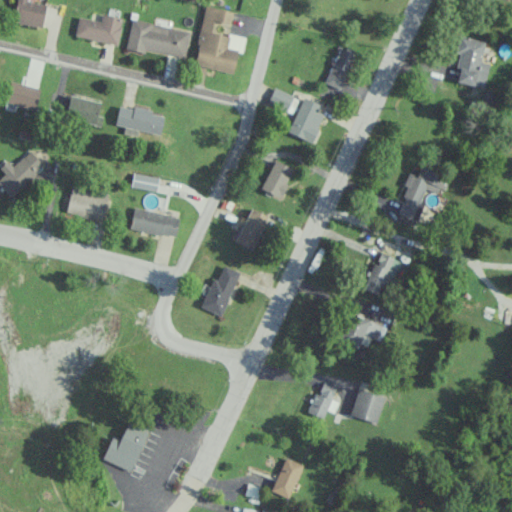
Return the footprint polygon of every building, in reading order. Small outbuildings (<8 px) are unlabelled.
[(42,25),(44,3),(27,1),(27,0),(15,0),(13,23),(42,25)] [(193,64),(233,72),(237,51),(242,52),(245,37),(212,30),(213,24),(219,25),(219,26),(229,28),(232,10),(205,5),(193,64)] [(73,35),(116,44),(122,18),(101,13),(99,21),(77,16),(73,35)] [(125,47),(184,58),(189,30),(131,18),(125,47)] [(485,41),(459,35),(455,51),(461,53),(455,81),(484,87),(489,64),(480,62),(485,41)] [(354,53),(338,47),(324,82),(340,89),(354,53)] [(4,100),(33,109),(39,88),(10,79),(4,100)] [(285,111),(293,95),(274,86),(266,102),(285,111)] [(63,117),(96,125),(102,102),(69,94),(63,117)] [(287,132),(310,142),(325,106),(302,96),(287,132)] [(113,124),(159,134),(163,114),(118,104),(113,124)] [(0,185),(11,197),(43,165),(26,149),(11,165),(5,159),(0,163),(0,169),(3,173),(0,175),(0,185)] [(280,198),(292,167),(272,160),(260,190),(280,198)] [(130,187),(156,190),(158,176),(133,172),(130,187)] [(101,220),(107,194),(70,185),(64,211),(101,220)] [(178,215),(132,207),(128,228),(174,236),(178,215)] [(267,216),(250,208),(233,242),(251,250),(267,216)] [(399,260),(378,251),(363,288),(384,297),(399,260)] [(219,315),(239,272),(222,264),(216,279),(212,278),(199,306),(219,315)] [(386,327),(353,313),(341,341),(357,348),(361,341),(368,344),(371,337),(380,341),(386,327)] [(318,394),(313,392),(306,411),(323,417),(335,386),(323,381),(318,394)] [(349,414),(376,423),(385,396),(358,387),(349,414)] [(119,440),(109,437),(101,460),(132,470),(147,425),(126,418),(119,440)] [(288,498),(302,464),(284,457),(270,490),(288,498)]
